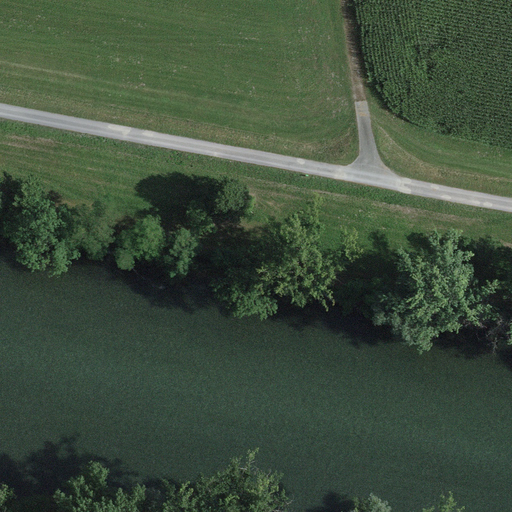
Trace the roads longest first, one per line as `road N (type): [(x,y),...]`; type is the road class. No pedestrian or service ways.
road 1 (track): [(511,200),(0,106)]
road 2 (unknown): [(0,197),(511,280)]
road 3 (track): [(368,176),(344,0)]
